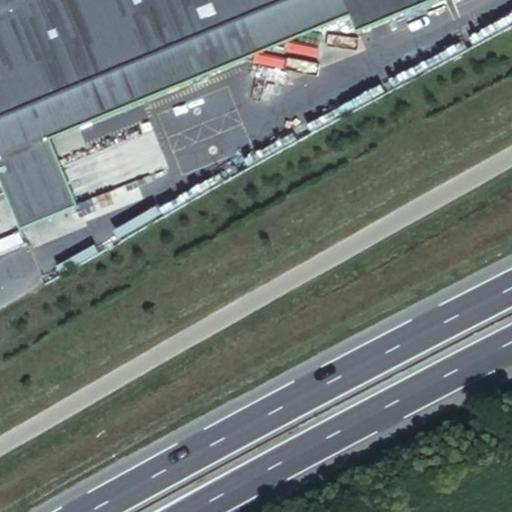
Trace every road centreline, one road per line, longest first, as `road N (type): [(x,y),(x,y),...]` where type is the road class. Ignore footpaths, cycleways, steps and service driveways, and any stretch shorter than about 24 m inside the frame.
road 1 (unclassified): [(511,154),(0,444)]
road 2 (trunk): [(511,286),(88,511)]
road 3 (trunk): [(188,511),(511,343)]
